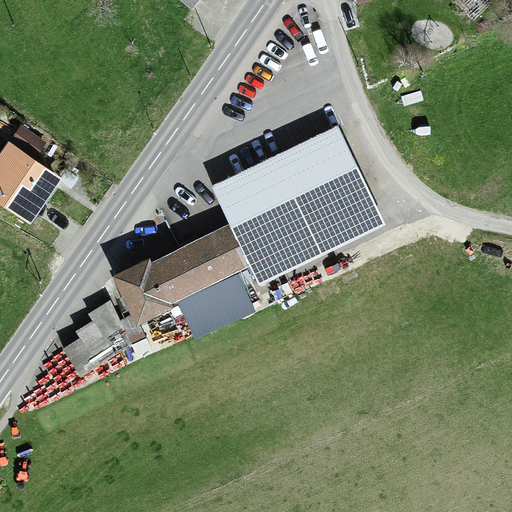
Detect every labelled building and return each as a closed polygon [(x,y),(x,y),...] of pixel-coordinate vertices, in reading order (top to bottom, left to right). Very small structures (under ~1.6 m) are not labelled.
[(181,0),(192,9),(199,0),(181,0)] [(35,154),(43,143),(21,127),(13,139),(35,154)] [(173,308),(171,304),(250,267),(259,286),(386,225),(340,128),(213,189),(231,224),(150,263),(148,259),(116,274),(125,293),(120,295),(121,298),(116,301),(124,317),(129,314),(137,328),(173,308)] [(0,194),(30,215),(56,177),(10,145),(0,159),(0,194)] [(80,336),(63,347),(81,375),(131,343),(110,299),(88,312),(93,319),(76,330),(80,336)]
